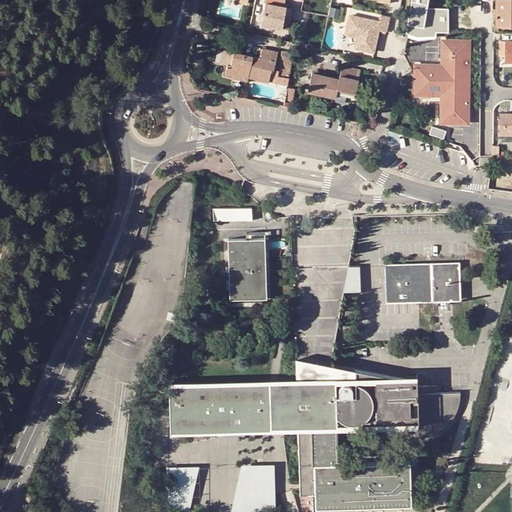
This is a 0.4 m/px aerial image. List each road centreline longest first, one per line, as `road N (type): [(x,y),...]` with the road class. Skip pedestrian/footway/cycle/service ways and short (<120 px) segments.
road 1 (residential): [(242,131),(264,127),(334,141),(382,179),(511,206)]
road 2 (tertiary): [(0,503),(108,263)]
road 3 (tertiary): [(124,140),(129,172),(108,263)]
road 4 (tertiary): [(108,263),(162,153)]
